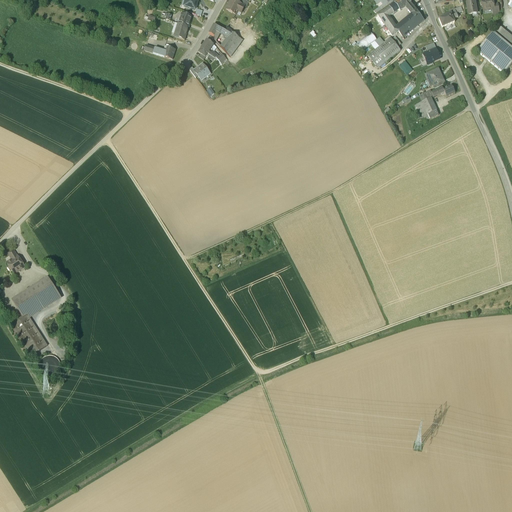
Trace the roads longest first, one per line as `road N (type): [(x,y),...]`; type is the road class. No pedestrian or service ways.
road 1 (track): [(511,283),(258,374),(107,139)]
road 2 (track): [(26,511),(258,374),(310,511)]
road 3 (track): [(390,326),(331,192),(185,260)]
road 4 (unclassified): [(184,63),(0,242)]
road 5 (tertiary): [(425,1),(511,205)]
road 6 (track): [(331,192),(472,106)]
road 7 (track): [(132,113),(0,63)]
road 8 (track): [(334,346),(270,221)]
